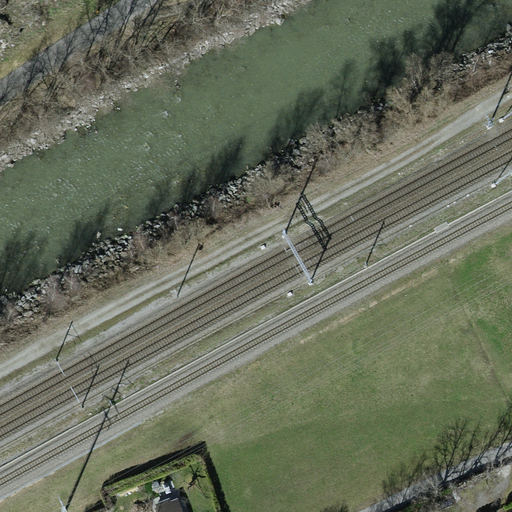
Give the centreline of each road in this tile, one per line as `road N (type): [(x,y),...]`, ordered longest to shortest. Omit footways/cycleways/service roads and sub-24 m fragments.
road 1 (track): [(0,373),(511,94)]
road 2 (unclassified): [(0,94),(140,0)]
